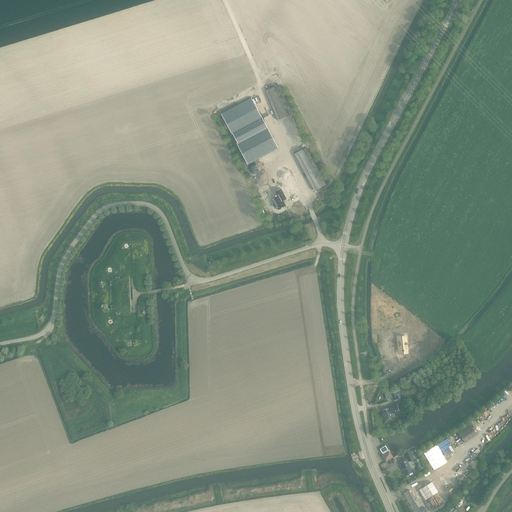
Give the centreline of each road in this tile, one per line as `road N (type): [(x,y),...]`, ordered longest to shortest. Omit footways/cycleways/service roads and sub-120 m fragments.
road 1 (unclassified): [(0,345),(46,332),(60,265),(103,208),(156,209),(196,281)]
road 2 (tertiary): [(390,511),(350,391),(339,286),(344,245)]
road 3 (tertiary): [(344,245),(368,168),(458,0)]
road 4 (unclassified): [(196,281),(322,244),(344,245)]
